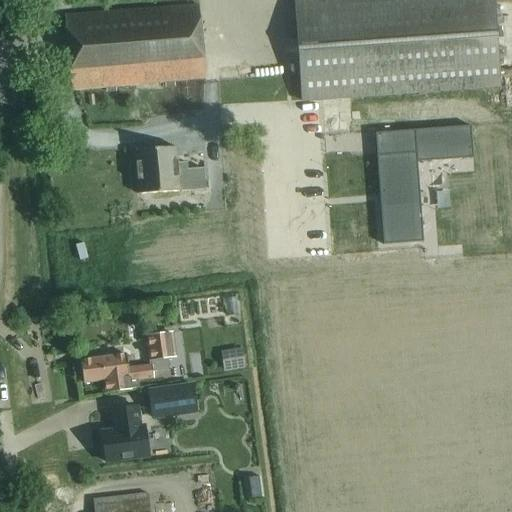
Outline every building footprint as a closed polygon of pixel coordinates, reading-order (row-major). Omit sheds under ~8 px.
[(292,0),(300,102),(498,88),(491,0),(292,0)] [(72,91),(91,89),(206,80),(200,3),(65,14),(72,91)] [(263,45),(263,54),(294,54),(294,45),(263,45)] [(472,158),(470,126),(374,133),(382,244),(422,241),(418,187),(416,162),(430,161),(472,158)] [(176,163),(175,146),(154,148),(135,149),(138,194),(203,189),(202,168),(186,169),(185,162),(176,163)] [(251,278),(239,279),(241,298),(253,297),(251,278)] [(234,333),(239,352),(260,347),(255,327),(234,333)] [(168,369),(167,358),(172,357),(169,332),(147,335),(151,364),(127,368),(125,354),(79,361),(83,382),(104,380),(106,392),(138,388),(137,380),(152,377),(152,371),(168,369)] [(193,382),(147,389),(151,420),(197,413),(193,382)] [(133,407),(109,410),(112,430),(98,432),(102,462),(144,456),(140,426),(136,427),(133,407)] [(93,511),(149,511),(147,494),(112,498),(92,500),(93,511)]
